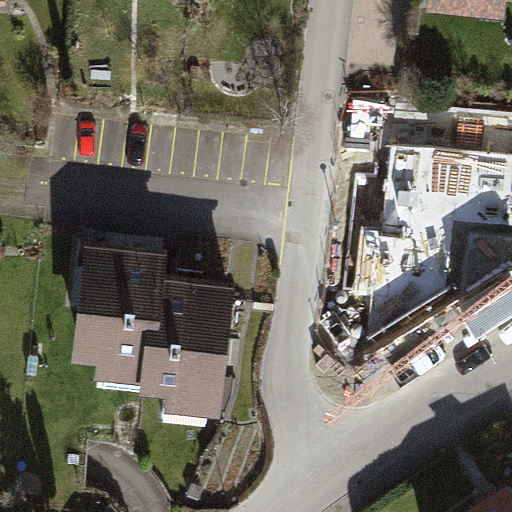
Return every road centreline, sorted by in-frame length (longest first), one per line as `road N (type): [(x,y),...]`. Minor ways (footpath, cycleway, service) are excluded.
road 1 (residential): [(332,468),(297,417),(290,362),(332,0)]
road 2 (unknown): [(304,246),(0,203)]
road 3 (residential): [(332,468),(511,360)]
